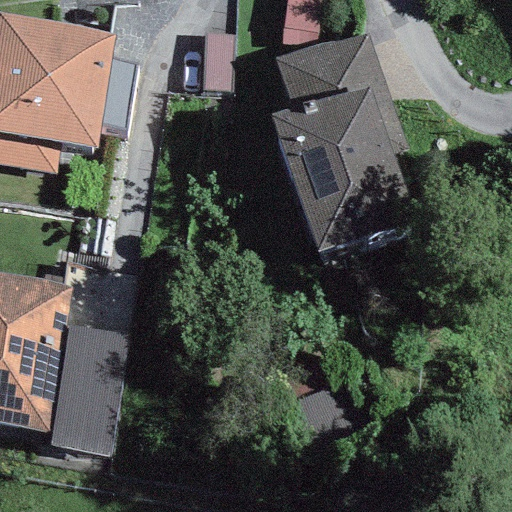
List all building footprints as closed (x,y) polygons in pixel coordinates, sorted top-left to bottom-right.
[(115,32),(0,13),(0,165),(56,174),(61,144),(96,150),(115,32)] [(290,109),(270,116),(317,252),(413,219),(391,156),(406,151),(365,32),(274,63),(290,109)] [(231,37),(201,37),(201,96),(231,96),(231,37)] [(72,288),(0,276),(0,424),(47,432),(72,288)] [(129,337),(67,329),(51,448),(112,457),(129,337)]
